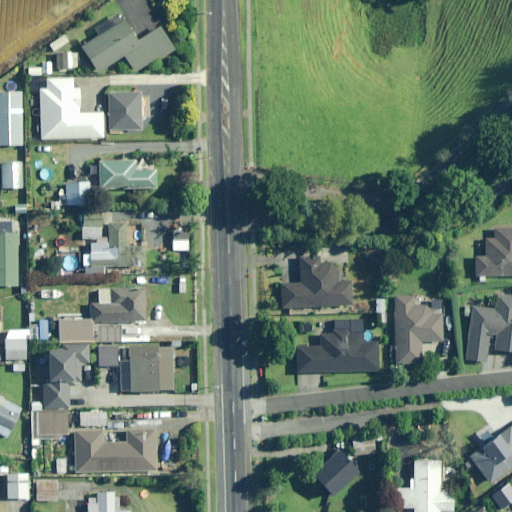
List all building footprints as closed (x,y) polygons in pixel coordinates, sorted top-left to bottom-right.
[(135,42),(122,22),(80,47),(96,73),(124,56),(133,73),(172,50),(159,28),(135,42)] [(78,68),(76,53),(54,55),(55,70),(78,68)] [(74,88),(33,86),(31,145),(95,148),(96,111),(73,117),(74,88)] [(19,94),(0,93),(0,144),(20,144),(19,94)] [(138,131),(137,93),(106,94),(107,131),(138,131)] [(19,164),(0,163),(0,188),(18,189),(19,164)] [(137,170),(137,163),(98,164),(98,190),(155,189),(154,170),(137,170)] [(90,208),(89,182),(64,184),(65,202),(57,202),(57,210),(90,208)] [(39,186),(28,187),(29,202),(41,201),(39,186)] [(100,210),(74,210),(75,224),(81,224),(81,239),(101,239),(100,210)] [(123,221),(106,221),(107,244),(90,244),(90,255),(81,255),(81,274),(92,273),(92,267),(135,266),(135,247),(124,247),(123,221)] [(487,256),(475,256),(476,277),(511,275),(511,226),(486,228),(487,256)] [(17,233),(0,232),(0,287),(17,287),(17,233)] [(297,282),(279,283),(281,308),(351,305),(350,281),(317,256),(296,257),(297,282)] [(144,321),(144,288),(96,289),(97,304),(90,304),(90,320),(58,320),(58,343),(119,342),(119,322),(144,321)] [(493,310),(471,307),(464,361),(485,364),(487,348),(511,351),(511,296),(495,294),(493,310)] [(413,297),(391,297),(392,364),(421,364),(421,342),(440,342),(440,313),(431,313),(413,297)] [(385,313),(385,303),(354,303),(354,313),(385,313)] [(46,321),(38,321),(38,328),(30,328),(31,341),(46,341),(46,321)] [(25,360),(26,331),(4,331),(4,360),(25,360)] [(319,347),(294,347),(295,373),(376,372),(376,340),(361,341),(361,331),(319,331),(319,347)] [(79,362),(88,362),(88,345),(62,345),(62,350),(45,350),(46,382),(79,381),(79,362)] [(171,391),(171,345),(127,346),(127,361),(119,361),(119,392),(171,391)] [(117,367),(117,346),(97,346),(97,367),(117,367)] [(66,410),(67,386),(43,385),(42,409),(66,410)] [(0,431),(7,435),(20,410),(0,400),(0,431)] [(105,426),(105,412),(78,413),(79,426),(105,426)] [(67,435),(67,413),(36,413),(36,435),(67,435)] [(511,421),(467,456),(490,485),(511,467),(511,421)] [(153,472),(153,430),(126,430),(126,443),(103,443),(102,431),(73,432),(73,473),(153,472)] [(376,453),(374,442),(360,445),(362,456),(376,453)] [(335,449),(308,475),(330,497),(357,472),(335,449)] [(65,461),(56,460),(56,473),(65,473),(65,461)] [(438,462),(412,462),(412,488),(392,488),(392,509),(413,509),(413,511),(437,511),(438,511),(451,511),(451,494),(438,495),(438,462)] [(26,475),(6,475),(5,499),(26,499),(26,475)] [(56,481),(36,481),(36,501),(56,501),(56,481)] [(94,505),(85,505),(85,511),(129,511),(130,508),(111,509),(110,493),(94,494),(94,505)]
